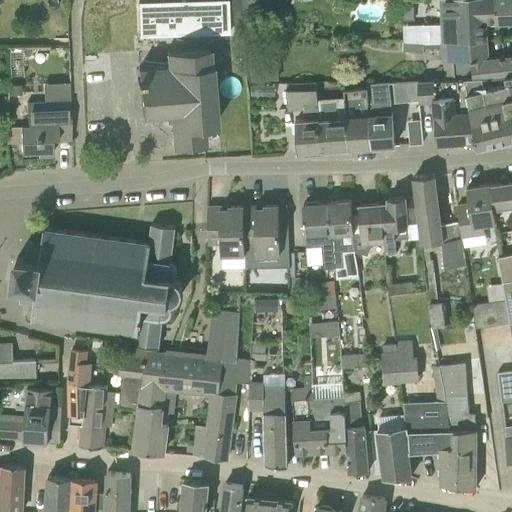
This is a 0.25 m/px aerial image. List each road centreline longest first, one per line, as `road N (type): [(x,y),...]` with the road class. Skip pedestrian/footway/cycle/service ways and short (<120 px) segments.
road 1 (residential): [(511,157),(78,178),(0,196)]
road 2 (residential): [(482,511),(248,468),(0,450)]
